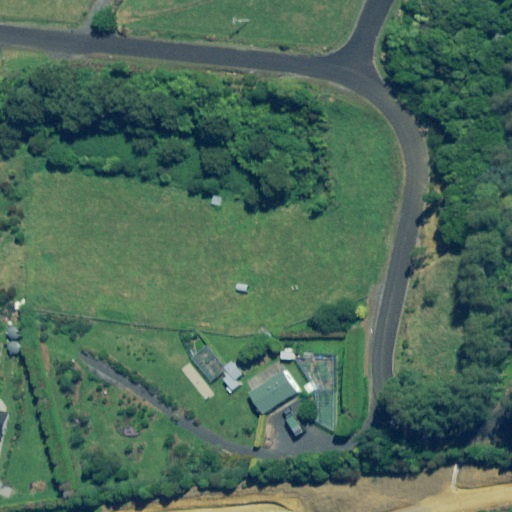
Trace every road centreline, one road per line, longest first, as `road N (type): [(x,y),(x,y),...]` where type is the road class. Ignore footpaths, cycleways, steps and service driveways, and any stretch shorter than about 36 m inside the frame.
road 1 (unclassified): [(333,47),(382,110),(393,152),(370,384),(403,436),(489,443)]
road 2 (unclassified): [(0,16),(333,47)]
